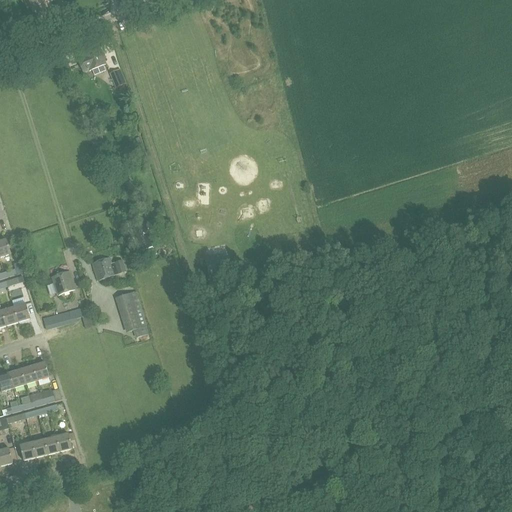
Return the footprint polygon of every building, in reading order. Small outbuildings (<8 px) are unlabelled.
[(31,6),(38,22),(52,16),(49,9),(51,9),(48,2),(53,0),(25,0),(28,7),(31,6)] [(77,59),(83,73),(89,71),(106,64),(99,49),(82,56),(83,57),(77,59)] [(109,74),(116,89),(124,86),(118,71),(109,74)] [(98,136),(91,139),(95,151),(102,149),(98,136)] [(0,242),(0,259),(12,256),(7,241),(0,242)] [(205,260),(209,275),(228,270),(224,255),(205,260)] [(92,264),(98,282),(119,275),(127,272),(123,260),(112,264),(110,258),(92,264)] [(4,273),(6,279),(18,275),(16,269),(4,273)] [(51,278),(58,297),(76,290),(70,272),(51,278)] [(18,278),(6,282),(8,288),(20,284),(18,278)] [(134,331),(136,339),(149,334),(147,327),(137,292),(116,298),(127,333),(134,331)] [(14,309),(19,324),(31,320),(26,305),(14,309)] [(82,318),(92,315),(90,307),(75,311),(77,319),(82,318)] [(2,313),(7,328),(19,324),(14,309),(2,313)] [(78,322),(77,319),(75,311),(69,313),(72,323),(78,322)] [(64,314),(67,325),(72,323),(69,313),(64,314)] [(93,321),(92,315),(82,318),(84,324),(93,321)] [(84,324),(85,329),(95,326),(93,321),(84,324)] [(33,367),(38,382),(50,379),(45,363),(33,367)] [(21,371),(26,386),(38,382),(33,367),(21,371)] [(9,374),(14,390),(26,386),(21,371),(9,374)] [(0,377),(0,387),(2,393),(14,390),(9,374),(0,377)] [(43,400),(45,406),(63,401),(59,390),(53,392),(54,396),(43,400)] [(41,393),(31,396),(33,402),(43,400),(41,393)] [(19,406),(21,412),(33,409),(31,403),(29,397),(21,399),(23,405),(19,406)] [(31,403),(33,409),(45,406),(43,400),(33,402),(31,403)] [(64,403),(48,407),(50,413),(51,413),(51,415),(66,411),(64,403)] [(2,411),(4,417),(21,412),(19,406),(2,411)] [(48,407),(36,411),(38,417),(50,413),(48,407)] [(36,411),(24,414),(26,420),(38,417),(36,411)] [(24,414),(7,419),(8,425),(26,420),(24,414)] [(7,419),(0,420),(0,432),(9,430),(8,425),(7,419)] [(56,438),(60,453),(72,450),(68,435),(56,438)] [(44,441),(48,456),(60,453),(56,438),(44,441)] [(32,444),(36,459),(48,456),(44,441),(32,444)] [(20,447),(24,462),(36,459),(32,444),(20,447)] [(0,451),(0,466),(0,468),(12,465),(9,450),(0,451)]
